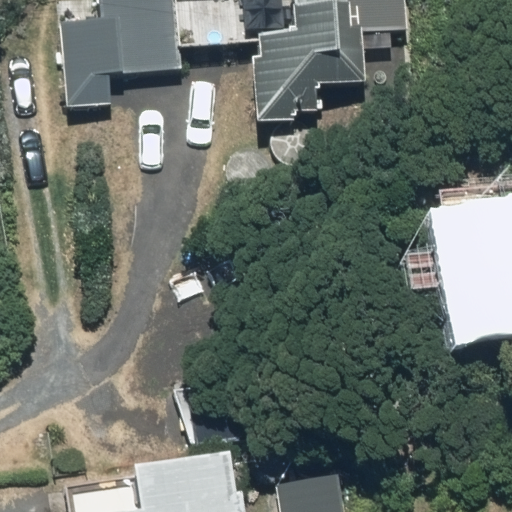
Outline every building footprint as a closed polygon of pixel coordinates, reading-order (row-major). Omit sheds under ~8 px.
[(109,76),(179,71),(172,0),(100,0),(103,27),(59,30),(65,113),(112,109),(109,76)] [(293,0),(296,35),(260,38),(262,61),(250,62),(255,121),(291,119),(291,113),(322,110),(321,83),(364,80),(360,31),(407,28),(405,0),(293,0)] [(511,199),(439,211),(460,344),(511,335),(511,199)] [(191,415),(197,452),(249,444),(242,407),(191,415)] [(135,473),(141,511),(239,511),(230,458),(135,473)] [(343,511),(338,475),(276,485),(279,511),(343,511)]
